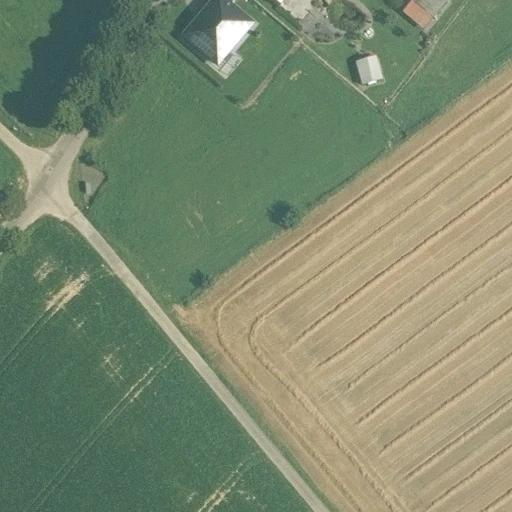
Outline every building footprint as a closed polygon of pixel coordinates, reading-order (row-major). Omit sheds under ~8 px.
[(250,27),(229,10),(217,0),(184,39),(217,66),(250,27)] [(229,10),(237,0),(217,0),(229,10)] [(287,0),(266,0),(279,11),(287,0)] [(447,4),(441,0),(417,0),(414,4),(435,21),(447,4)] [(362,87),(383,79),(374,55),(352,64),(362,87)]
